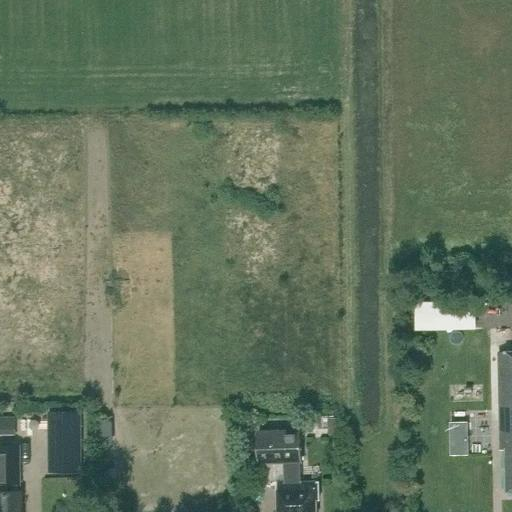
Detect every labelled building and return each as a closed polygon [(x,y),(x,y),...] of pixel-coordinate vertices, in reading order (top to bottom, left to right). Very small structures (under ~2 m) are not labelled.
[(507,323),(507,301),(430,300),(430,323),(507,323)] [(511,350),(499,351),(501,449),(506,449),(507,491),(511,491),(511,350)] [(82,410),(49,410),(49,471),(83,471),(82,410)] [(0,417),(0,434),(16,434),(16,417),(0,417)] [(341,418),(329,418),(329,432),(341,432),(341,418)] [(315,511),(315,499),(318,498),(317,481),(302,481),(302,461),(303,460),(302,427),(259,428),(260,462),(275,461),(276,482),(278,482),(278,511),(315,511)] [(0,511),(22,511),(22,491),(21,491),(21,445),(0,444),(0,511)]
